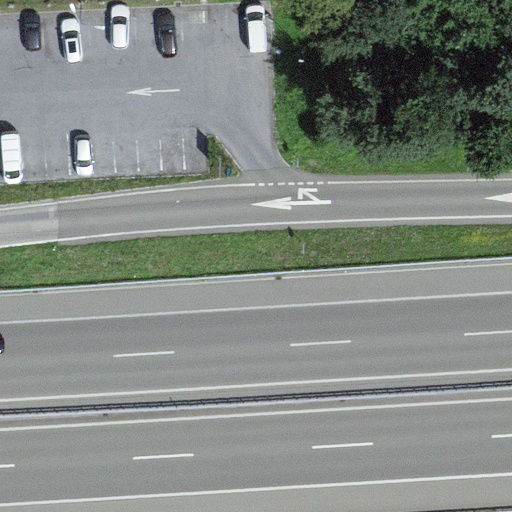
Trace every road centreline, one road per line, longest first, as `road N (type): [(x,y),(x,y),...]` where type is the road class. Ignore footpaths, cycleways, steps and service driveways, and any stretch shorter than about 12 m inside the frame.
road 1 (motorway): [(511,331),(0,360)]
road 2 (motorway): [(0,465),(511,436)]
road 3 (motorway): [(511,199),(331,200)]
